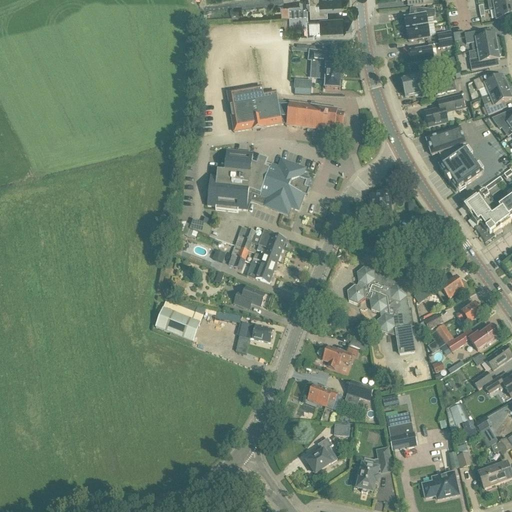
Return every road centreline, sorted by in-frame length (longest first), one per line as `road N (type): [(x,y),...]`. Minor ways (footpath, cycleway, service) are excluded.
road 1 (tertiary): [(236,460),(347,204),(366,178),(403,156)]
road 2 (primary): [(403,156),(373,83),(360,0)]
road 3 (primary): [(476,264),(403,156)]
